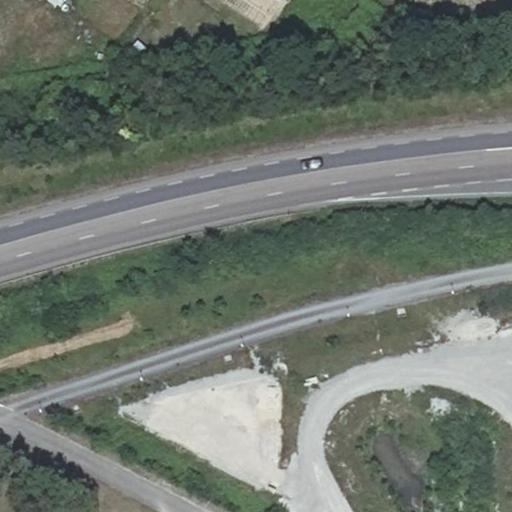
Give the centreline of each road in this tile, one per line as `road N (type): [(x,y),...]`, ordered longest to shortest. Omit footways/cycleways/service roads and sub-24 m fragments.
road 1 (secondary): [(0,256),(281,186),(511,159)]
road 2 (secondary): [(511,128),(286,155),(0,225)]
